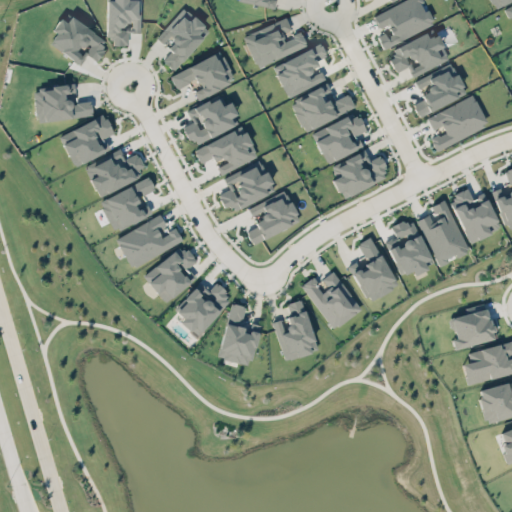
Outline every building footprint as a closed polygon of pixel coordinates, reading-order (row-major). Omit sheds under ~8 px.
[(105,0),(105,37),(112,37),(112,44),(127,44),(127,32),(140,32),(140,0),(105,0)] [(402,0),(372,14),(378,28),(386,24),(389,31),(377,37),(381,46),(432,23),(421,0),(402,0)] [(511,1),(502,6),(507,18),(511,16),(511,19),(511,1)] [(208,29),(192,15),(191,15),(182,7),(157,36),(171,47),(160,59),(173,70),(208,29)] [(80,63),(84,57),(79,53),(81,50),(95,59),(107,41),(69,16),(65,22),(59,18),(51,30),(55,32),(48,43),(80,63)] [(255,65),(306,44),(301,32),(284,39),(281,33),(290,29),(285,17),(242,35),(255,65)] [(407,66),(411,75),(448,59),(437,33),(427,37),(425,33),(391,47),(394,55),(389,58),(394,71),(407,66)] [(271,65),(285,96),(324,78),(320,71),(311,75),(307,66),(327,57),(320,43),(271,65)] [(169,74),(175,88),(194,79),(198,87),(193,89),(196,97),(234,80),(220,50),(169,74)] [(413,78),(422,98),(412,103),(417,114),(465,94),(451,62),(413,78)] [(91,114),(89,97),(75,98),(74,84),(32,88),(36,120),(91,114)] [(289,100),(302,130),(354,107),(348,93),(326,102),(322,94),(330,91),(326,84),(289,100)] [(239,122),(229,101),(223,103),(219,94),(185,109),(191,122),(183,125),(191,143),(239,122)] [(425,115),(431,129),(441,125),(444,131),(429,138),(434,149),(487,126),(473,95),(425,115)] [(361,146),(357,137),(349,141),(344,129),(349,127),(352,135),(365,129),(357,111),(311,132),(324,163),(361,146)] [(58,134),(71,166),(109,149),(105,140),(99,143),(97,139),(112,133),(104,114),(58,134)] [(256,157),(242,125),(192,148),(199,162),(211,157),(215,164),(219,173),(256,157)] [(139,176),(136,169),(144,166),(137,152),(124,158),(119,148),(83,165),(97,196),(139,176)] [(388,177),(378,155),(368,159),(364,150),(332,163),(338,176),(332,178),(340,197),(388,177)] [(273,191),(260,160),(222,176),(228,189),(217,193),(223,207),(231,204),(233,208),(273,191)] [(490,190),(506,229),(511,226),(511,166),(503,170),(508,183),(490,190)] [(98,199),(112,231),(151,213),(146,203),(139,207),(135,197),(154,188),(148,176),(98,199)] [(484,193),(471,198),(466,187),(448,195),(469,242),(500,228),(484,193)] [(437,265),(468,251),(444,198),(428,206),(431,212),(416,219),(437,265)] [(114,238),(130,267),(181,240),(175,227),(160,235),(157,229),(165,225),(159,213),(114,238)] [(390,226),(396,241),(387,244),(401,277),(432,264),(411,217),(390,226)] [(396,286),(370,235),(355,243),(366,264),(352,272),(367,301),(396,286)] [(162,302),(195,277),(189,270),(182,275),(175,265),(179,262),(184,269),(196,260),(184,244),(142,275),(162,302)] [(332,329),(360,309),(332,270),(317,280),(313,275),(300,284),(332,329)] [(231,297),(214,282),(203,295),(200,292),(205,287),(198,281),(182,299),(185,301),(173,315),(196,336),(231,297)] [(284,360),(316,350),(300,299),(286,303),(289,316),(272,321),(284,360)] [(258,324),(245,321),(248,306),(229,302),(217,357),(250,364),(258,324)] [(453,349),(496,337),(487,307),(450,317),(455,337),(450,339),(453,349)] [(466,383),(511,371),(511,349),(510,340),(466,351),(469,361),(461,363),(466,383)] [(511,380),(477,388),(484,421),(511,415),(511,380)] [(511,425),(498,430),(503,442),(498,444),(505,463),(511,460),(511,425)]
